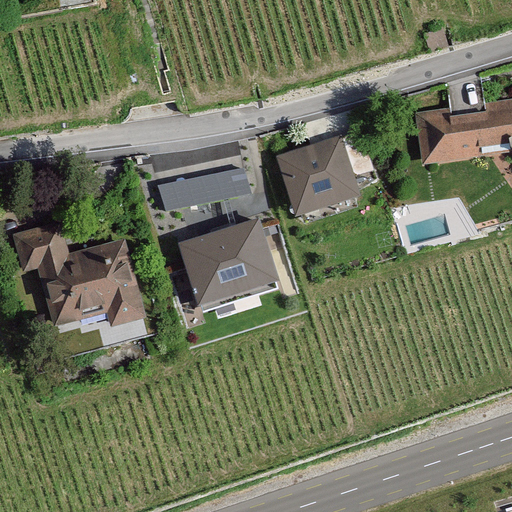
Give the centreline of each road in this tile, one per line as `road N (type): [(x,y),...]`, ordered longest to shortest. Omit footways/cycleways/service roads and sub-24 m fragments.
road 1 (tertiary): [(511,43),(204,127),(0,160)]
road 2 (primary): [(286,511),(511,437)]
